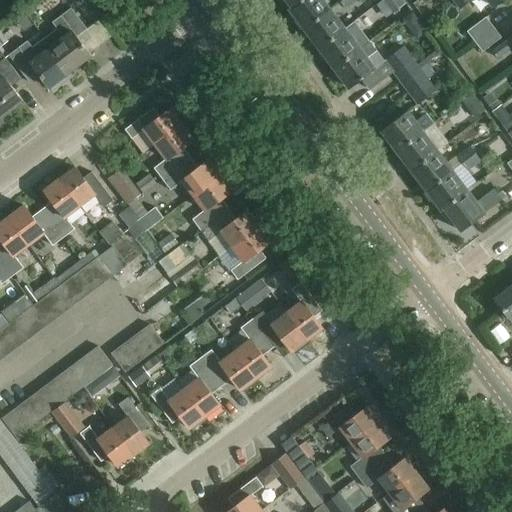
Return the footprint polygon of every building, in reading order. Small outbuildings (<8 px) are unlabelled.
[(281,0),(289,10),(291,8),(301,0),(281,0)] [(297,17),(295,19),(303,29),(306,28),(329,10),(321,0),(301,0),(291,8),(297,17)] [(358,0),(342,0),(341,1),(347,9),(358,0)] [(458,0),(455,3),(460,9),(471,0),(458,0)] [(59,29),(46,39),(71,72),(93,56),(78,37),(88,30),(72,9),(54,23),(59,29)] [(312,36),(310,38),(318,49),(321,47),(344,30),(329,10),(306,28),(312,36)] [(413,12),(403,20),(407,26),(413,26),(419,21),(413,12)] [(15,19),(24,32),(33,26),(23,13),(15,19)] [(475,41),(494,27),(486,17),(467,31),(475,41)] [(502,37),(494,27),(475,41),(483,52),(502,37)] [(327,56),(325,58),(333,69),(335,67),(359,49),(344,30),(321,47),(327,56)] [(46,39),(34,48),(29,42),(11,56),(26,76),(36,69),(50,88),(52,87),(55,91),(64,84),(61,80),(71,72),(46,39)] [(504,41),(491,50),(497,58),(510,48),(504,41)] [(393,73),(411,59),(402,47),(384,61),(393,73)] [(342,76),(339,77),(348,89),(374,69),(359,49),(335,67),(342,76)] [(0,119),(24,102),(12,86),(22,79),(6,58),(0,63),(0,119)] [(411,59),(393,73),(400,83),(419,69),(411,59)] [(419,69),(400,83),(408,93),(427,79),(419,69)] [(436,91),(427,79),(408,93),(417,105),(436,91)] [(484,112),(472,95),(461,102),(474,119),(484,112)] [(157,145),(184,125),(172,109),(161,117),(155,109),(127,130),(134,140),(146,130),(157,145)] [(407,112),(381,132),(390,143),(392,142),(398,150),(422,132),(407,112)] [(184,125),(157,145),(168,160),(156,169),(162,178),(191,157),(185,148),(196,140),(184,125)] [(396,152),(404,163),(407,161),(413,170),(437,152),(422,132),(398,150),(396,152)] [(470,146),(457,156),(463,164),(476,154),(470,146)] [(413,170),(411,172),(419,183),(421,181),(428,189),(452,171),(437,152),(413,170)] [(476,154),(463,164),(468,171),(481,161),(476,154)] [(195,195),(222,175),(211,161),(200,169),(194,160),(165,182),(172,191),(185,182),(195,195)] [(60,180),(80,207),(96,195),(105,208),(115,200),(93,172),(85,178),(77,167),(60,180)] [(426,191),(434,202),(436,200),(443,209),(466,191),(452,171),(428,189),(426,191)] [(157,183),(150,174),(136,184),(143,193),(157,183)] [(222,175),(195,195),(207,211),(194,220),(201,230),(229,208),(223,200),(234,192),(222,175)] [(80,207),(60,180),(45,192),(53,202),(45,208),(67,237),(76,230),(66,217),(80,207)] [(443,209),(440,211),(450,224),(453,222),(460,231),(484,213),(483,212),(500,200),(493,190),(476,203),(466,191),(443,209)] [(25,206),(10,218),(30,245),(44,234),(54,246),(63,239),(42,211),(34,217),(25,206)] [(119,214),(129,228),(138,222),(137,221),(139,219),(130,206),(119,214)] [(155,207),(148,212),(139,219),(137,221),(138,222),(145,232),(163,218),(155,207)] [(234,247),(260,227),(249,212),(238,220),(232,212),(204,233),(211,242),(223,233),(234,247)] [(30,245),(10,218),(0,225),(0,237),(3,241),(0,243),(0,254),(16,275),(25,268),(15,256),(30,245)] [(122,235),(112,221),(99,231),(110,245),(122,235)] [(138,222),(129,228),(127,230),(135,239),(145,232),(138,222)] [(260,227),(234,247),(246,263),(233,272),(240,281),(268,260),(262,251),(273,243),(260,227)] [(171,234),(158,243),(166,254),(179,244),(171,234)] [(183,244),(159,262),(168,274),(192,256),(183,244)] [(99,257),(90,264),(104,283),(114,276),(99,257)] [(178,287),(202,269),(195,259),(171,277),(178,287)] [(0,281),(3,285),(12,278),(0,262),(0,281)] [(90,264),(80,271),(95,291),(104,283),(90,264)] [(135,277),(144,288),(160,275),(151,264),(135,277)] [(80,271),(71,278),(86,297),(95,291),(80,271)] [(86,297),(71,278),(62,285),(76,304),(86,297)] [(302,302),(287,313),(307,340),(322,328),(314,317),(322,310),(301,282),(293,289),(302,302)] [(76,304),(62,285),(52,292),(67,312),(76,304)] [(511,320),(511,285),(494,299),(511,322),(511,320)] [(67,312),(52,292),(42,300),(57,319),(67,312)] [(17,303),(25,312),(34,305),(27,296),(17,303)] [(57,319),(42,300),(33,307),(48,326),(57,319)] [(196,306),(186,313),(192,321),(202,314),(196,306)] [(33,307),(23,314),(38,333),(48,326),(33,307)] [(254,318),(275,346),(283,340),(291,351),(307,340),(287,313),(272,324),(263,311),(254,318)] [(38,333),(23,314),(14,321),(28,340),(38,333)] [(14,321),(4,328),(18,348),(28,340),(14,321)] [(252,341),(237,353),(256,380),(272,368),(264,357),(272,351),(251,322),(242,328),(252,341)] [(151,326),(142,332),(156,350),(165,344),(151,326)] [(4,328),(0,331),(0,342),(9,354),(18,348),(4,328)] [(156,350),(142,332),(133,340),(146,358),(156,350)] [(133,340),(123,347),(136,365),(146,358),(133,340)] [(0,361),(9,354),(0,342),(0,361)] [(159,352),(166,363),(182,353),(174,342),(159,352)] [(105,373),(114,366),(100,347),(90,354),(105,373)] [(136,365),(123,347),(113,354),(127,372),(136,365)] [(256,380),(237,353),(222,364),(212,351),(203,358),(224,386),(233,380),(241,391),(256,380)] [(90,354),(80,361),(95,381),(105,373),(90,354)] [(164,363),(159,356),(159,355),(143,367),(148,375),(164,363)] [(80,361),(71,369),(85,388),(86,388),(94,381),(95,381),(80,361)] [(185,391),(205,418),(221,406),(213,395),(221,389),(200,361),(191,367),(200,380),(185,391)] [(94,381),(102,392),(122,377),(114,366),(105,373),(95,381),(94,381)] [(148,375),(143,367),(129,378),(136,388),(150,378),(148,375)] [(85,388),(71,369),(61,376),(75,395),(85,388)] [(61,376),(52,383),(66,402),(75,395),(61,376)] [(52,383),(42,390),(56,409),(66,402),(52,383)] [(56,409),(42,390),(32,397),(47,416),(56,409)] [(205,418),(185,391),(170,402),(161,390),(152,397),(172,425),(181,418),(190,430),(205,418)] [(77,395),(75,399),(77,404),(82,406),(86,405),(88,400),(87,395),(82,393),(77,395)] [(32,397),(23,404),(37,424),(47,416),(32,397)] [(130,418),(115,429),(134,456),(150,444),(142,433),(150,427),(129,398),(120,405),(130,418)] [(37,424),(23,404),(3,419),(20,441),(30,433),(28,430),(37,424)] [(84,428),(79,422),(66,404),(53,413),(71,438),(84,428)] [(368,409),(367,407),(356,416),(350,408),(323,429),(329,438),(341,429),(353,443),(383,420),(372,406),(368,409)] [(383,420),(353,443),(364,458),(352,467),(358,476),(386,455),(380,447),(391,438),(390,437),(394,434),(383,420)] [(4,424),(0,427),(0,439),(10,432),(4,424)] [(134,456),(115,429),(99,441),(90,428),(80,435),(102,463),(111,456),(119,467),(134,456)] [(10,432),(0,439),(0,452),(16,441),(10,432)] [(22,449),(16,441),(0,452),(0,455),(5,462),(22,449)] [(306,479),(317,470),(298,445),(288,453),(306,479)] [(28,457),(22,449),(5,462),(11,470),(28,457)] [(272,466),(281,477),(290,490),(305,479),(287,455),(272,466)] [(28,457),(11,470),(17,478),(35,465),(28,457)] [(391,494),(418,474),(406,458),(395,467),(389,459),(361,480),(368,489),(380,480),(391,494)] [(35,465),(17,478),(24,487),(41,473),(35,465)] [(317,470),(306,479),(313,488),(324,479),(317,470)] [(47,482),(41,473),(24,487),(30,495),(47,482)] [(391,494),(384,499),(393,511),(416,511),(425,506),(418,498),(430,489),(418,474),(391,494)] [(262,511),(251,497),(264,488),(257,478),(229,499),(235,508),(229,511),(262,511)] [(53,490),(47,482),(30,495),(36,503),(53,490)] [(325,503),(332,511),(351,511),(338,494),(325,503)] [(56,495),(36,510),(37,511),(55,511),(64,506),(56,495)] [(37,511),(36,510),(30,502),(18,510),(19,511),(37,511)] [(330,511),(324,503),(314,511),(313,511),(330,511)]
